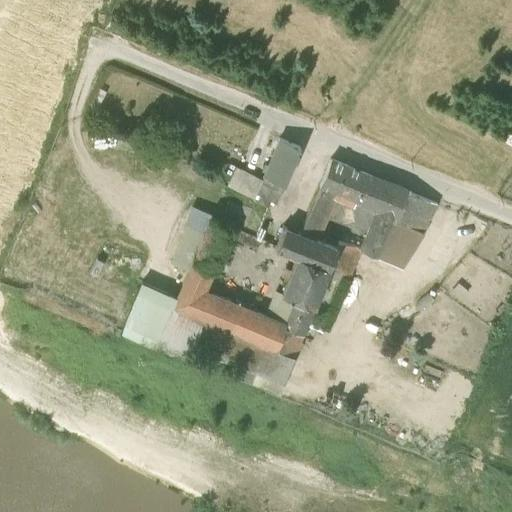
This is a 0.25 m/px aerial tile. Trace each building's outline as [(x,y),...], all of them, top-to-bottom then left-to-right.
[(277,201),(301,144),(278,135),(262,172),(264,173),(262,178),(233,164),(227,178),(243,185),(239,194),(268,206),(272,199),(277,201)] [(330,158),(304,226),(317,232),(334,189),(357,198),(353,206),(355,224),(368,229),(361,248),(403,266),(436,201),(330,158)] [(317,232),(304,226),(301,233),(286,226),(279,244),(300,252),(284,294),(296,298),(286,321),(205,290),(231,224),(212,216),(213,213),(193,205),(171,259),(187,267),(176,294),(141,280),(121,329),(280,394),(284,380),(330,266),(351,274),(361,248),(340,241),(337,246),(315,237),(317,232)] [(255,247),(259,237),(238,228),(234,238),(255,247)] [(416,383),(418,372),(394,368),(392,378),(416,383)]
